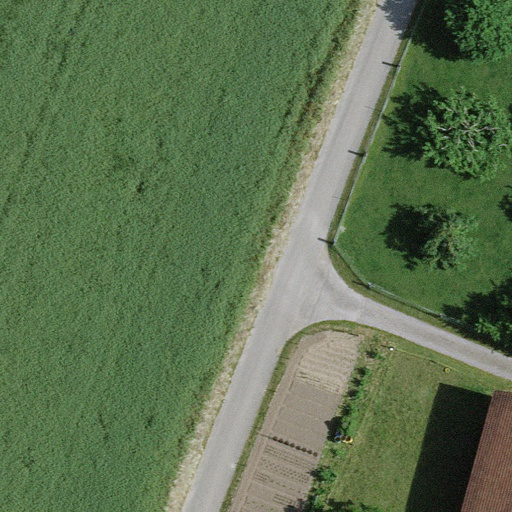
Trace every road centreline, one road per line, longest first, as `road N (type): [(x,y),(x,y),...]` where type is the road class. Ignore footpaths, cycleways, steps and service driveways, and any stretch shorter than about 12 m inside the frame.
road 1 (unclassified): [(396,0),(286,282)]
road 2 (unclassified): [(286,282),(197,511)]
road 3 (residential): [(511,367),(286,282)]
